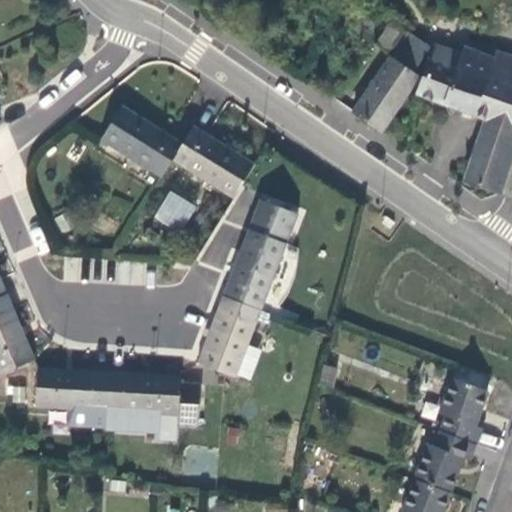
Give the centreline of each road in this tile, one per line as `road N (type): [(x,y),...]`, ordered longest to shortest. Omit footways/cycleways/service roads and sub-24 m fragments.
road 1 (residential): [(140,18),(120,48),(14,139),(12,177),(46,290),(78,316),(172,304)]
road 2 (residential): [(479,251),(140,18)]
